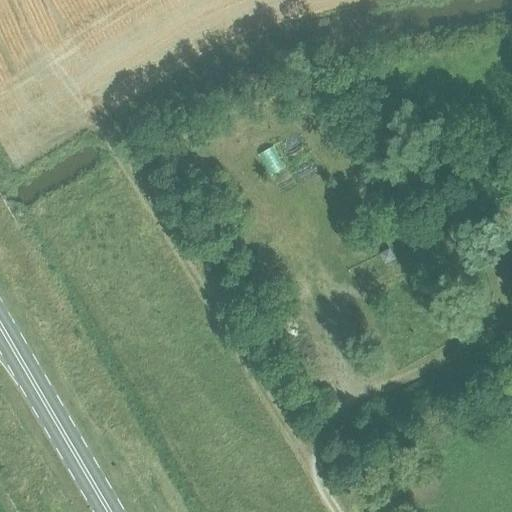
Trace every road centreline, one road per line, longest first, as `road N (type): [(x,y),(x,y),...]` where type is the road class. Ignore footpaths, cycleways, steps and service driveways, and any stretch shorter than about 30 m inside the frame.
road 1 (track): [(511,324),(341,413),(314,466),(335,511)]
road 2 (secondary): [(109,511),(0,324)]
